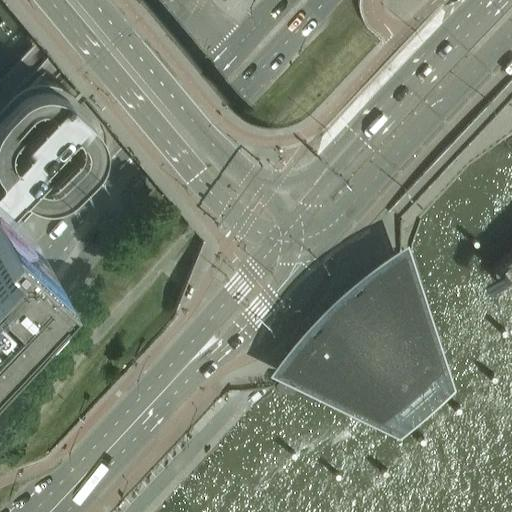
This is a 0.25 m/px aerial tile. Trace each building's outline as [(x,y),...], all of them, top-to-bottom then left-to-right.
[(0,248),(25,221),(21,217),(25,213),(34,206),(44,203),(54,201),(60,198),(70,191),(90,169),(96,160),(98,155),(100,146),(98,133),(95,126),(77,108),(67,98),(52,90),(41,88),(37,89),(35,89),(31,90),(27,92),(23,94),(15,100),(0,116),(0,248)] [(231,357),(325,256),(261,196),(199,263),(231,357)] [(438,350),(414,276),(417,273),(414,259),(408,256),(407,252),(402,251),(402,239),(390,239),(387,239),(387,242),(365,266),(362,266),(362,269),(340,293),(337,293),(337,296),(315,319),(312,320),(312,323),(290,346),(286,346),(287,350),(265,373),(261,373),(261,377),(262,383),(275,382),(277,387),(293,389),(296,384),(300,385),(302,381),(370,414),(371,413),(378,415),(383,411),(385,412),(435,368),(434,366),(439,361),(437,357),(436,350),(438,350)] [(109,511),(225,387),(200,316),(60,465),(60,466),(109,511)] [(27,511),(108,511),(109,511),(60,466),(27,511)]
